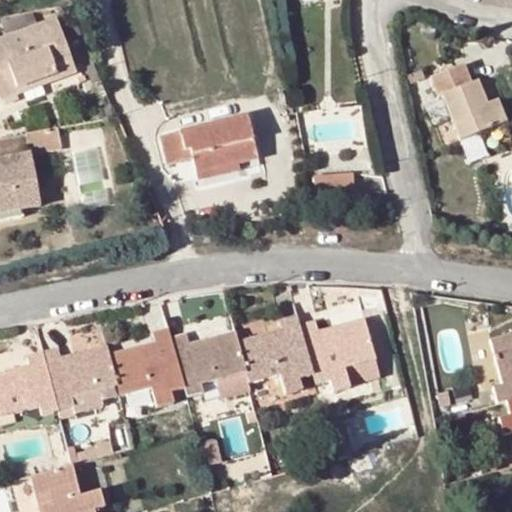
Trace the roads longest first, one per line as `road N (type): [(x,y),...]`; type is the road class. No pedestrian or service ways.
road 1 (residential): [(0,309),(193,272),(300,261),(419,268)]
road 2 (residential): [(419,268),(371,0)]
